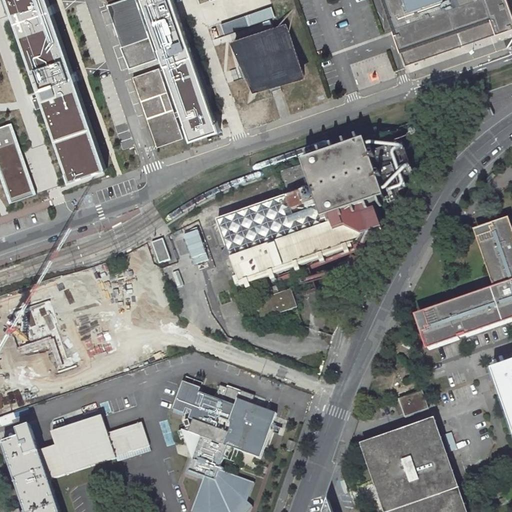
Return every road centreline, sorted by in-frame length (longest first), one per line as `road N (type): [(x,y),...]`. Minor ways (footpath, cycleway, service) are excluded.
road 1 (tertiary): [(299,511),(344,392),(443,189),(511,125)]
road 2 (residential): [(0,246),(134,199),(197,164),(406,91)]
